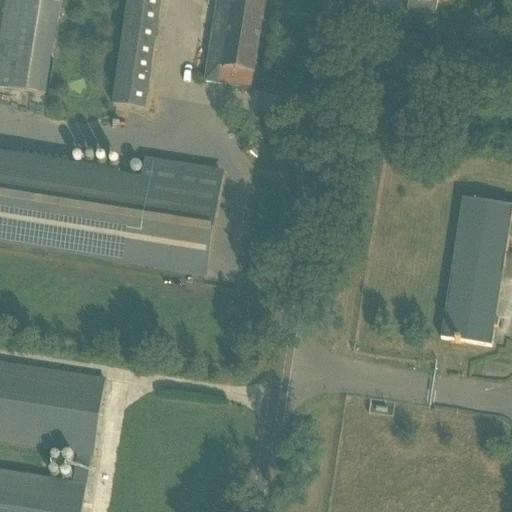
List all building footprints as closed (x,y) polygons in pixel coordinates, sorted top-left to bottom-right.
[(6,0),(0,40),(0,90),(46,98),(60,7),(15,0),(6,0)] [(216,0),(203,83),(232,88),(251,91),(266,0),(216,0)] [(437,18),(440,0),(401,0),(401,1),(411,3),(409,14),(435,18),(437,18)] [(448,29),(447,38),(470,42),(472,33),(448,29)] [(146,112),(148,96),(116,92),(113,108),(116,108),(146,112)] [(144,165),(142,181),(0,159),(0,243),(206,277),(222,177),(144,165)] [(494,350),(494,349),(491,348),(493,334),(495,334),(495,333),(493,333),(494,330),(500,331),(501,323),(495,322),(496,319),(497,319),(497,318),(496,318),(498,303),(500,303),(500,302),(498,302),(500,288),(502,288),(502,287),(500,287),(503,272),(504,273),(505,272),(503,271),(505,257),(507,257),(507,256),(505,256),(507,241),(509,242),(509,241),(508,240),(510,226),(511,226),(511,225),(510,225),(511,211),(511,209),(462,202),(440,342),(458,344),(457,346),(463,347),(463,345),(494,350)] [(0,472),(0,511),(82,511),(90,460),(93,460),(106,382),(0,364),(0,445),(77,457),(73,484),(0,472)]
